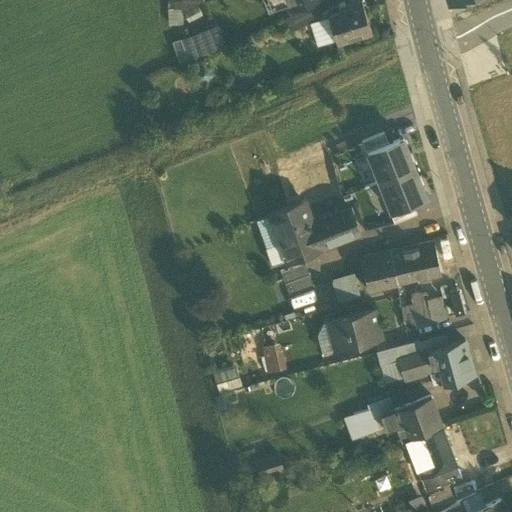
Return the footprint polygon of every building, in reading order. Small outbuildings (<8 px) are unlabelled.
[(264,0),(266,2),(272,0),(284,0),(288,11),(315,0),(264,0)] [(361,1),(338,8),(339,12),(328,15),(337,42),(371,32),(361,1)] [(315,5),(285,19),(289,32),(320,18),(315,5)] [(470,83),(485,78),(482,69),(467,74),(470,83)] [(367,152),(388,144),(384,132),(361,141),(366,152),(367,152)] [(296,135),(258,149),(269,178),(306,163),(296,135)] [(367,152),(379,181),(415,167),(403,138),(367,152)] [(415,167),(379,181),(391,211),(412,203),(427,197),(415,167)] [(304,202),(271,214),(281,242),(266,248),(272,266),(320,247),(320,248),(338,241),(330,217),(312,224),(304,202)] [(416,214),(412,203),(391,211),(389,212),(394,223),(416,214)] [(336,215),(330,217),(338,241),(359,232),(352,215),(351,215),(349,209),(336,215)] [(433,241),(391,251),(396,280),(418,276),(419,279),(440,273),(433,241)] [(391,251),(366,257),(372,290),(397,284),(396,280),(391,251)] [(280,273),(289,294),(314,285),(305,263),(280,273)] [(354,273),(332,279),(339,301),(359,295),(354,273)] [(427,294),(412,296),(413,305),(401,307),(404,323),(430,319),(428,306),(427,299),(427,294)] [(442,296),(427,299),(428,306),(430,319),(431,323),(447,318),(442,296)] [(374,308),(328,319),(335,348),(382,336),(374,308)] [(449,333),(429,336),(431,345),(451,341),(449,333)] [(418,339),(395,346),(399,359),(422,352),(418,339)] [(464,339),(428,350),(434,370),(440,368),(444,382),(474,374),(464,339)] [(283,340),(263,343),(266,369),(286,367),(283,340)] [(395,346),(377,350),(381,364),(399,359),(395,346)] [(422,352),(399,359),(405,378),(429,371),(432,385),(433,385),(433,386),(444,382),(440,368),(434,370),(428,350),(422,352)] [(215,367),(219,387),(242,383),(238,363),(215,367)] [(431,395),(381,415),(381,416),(378,417),(382,429),(386,428),(387,430),(402,424),(407,439),(442,426),(441,425),(442,425),(431,395)] [(369,409),(345,417),(353,439),(376,430),(369,409)] [(442,426),(407,439),(421,476),(456,463),(442,426)] [(456,463),(421,476),(427,491),(461,478),(456,463)] [(449,488),(428,496),(433,508),(454,500),(449,488)] [(467,511),(461,498),(454,500),(437,510),(437,511),(467,511)] [(505,511),(499,498),(469,511),(505,511)]
